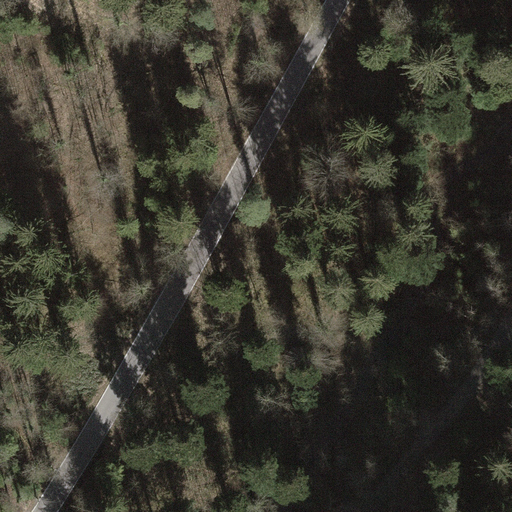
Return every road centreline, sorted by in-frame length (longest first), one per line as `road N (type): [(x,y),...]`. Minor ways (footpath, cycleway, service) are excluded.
road 1 (tertiary): [(41,511),(170,317),(343,0)]
road 2 (track): [(511,289),(444,418),(375,511)]
